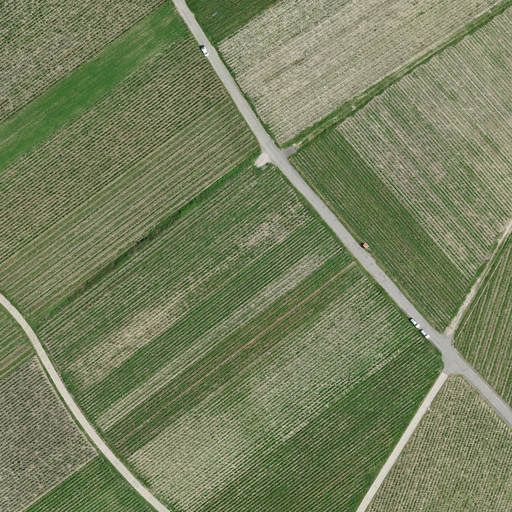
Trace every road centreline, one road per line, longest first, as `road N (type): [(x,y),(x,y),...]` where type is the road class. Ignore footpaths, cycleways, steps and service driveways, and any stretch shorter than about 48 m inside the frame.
road 1 (unclassified): [(178,0),(285,166),(511,419)]
road 2 (track): [(510,0),(278,157)]
road 3 (track): [(165,511),(97,440),(0,297)]
road 4 (track): [(360,511),(454,357)]
road 5 (track): [(445,346),(511,228)]
